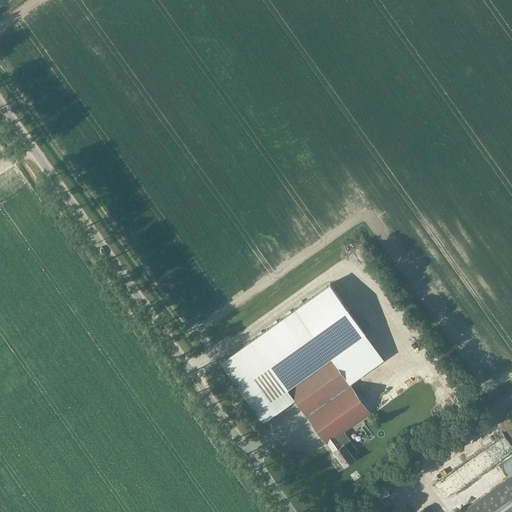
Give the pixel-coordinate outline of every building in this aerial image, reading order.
[(329,284),(295,308),(330,358),(364,333),(329,284)] [(369,413),(349,385),(349,384),(330,358),(295,308),(219,362),(254,412),(286,389),(326,444),(327,444),(343,432),(369,413)] [(206,366),(213,358),(209,355),(202,363),(206,366)] [(343,432),(327,444),(343,467),(354,459),(349,453),(355,449),(343,432)] [(473,473),(494,458),(485,446),(464,460),(473,473)] [(332,453),(329,456),(335,464),(339,461),(332,453)] [(450,487),(469,474),(461,464),(443,477),(450,487)] [(511,511),(511,476),(461,511),(511,511)]
